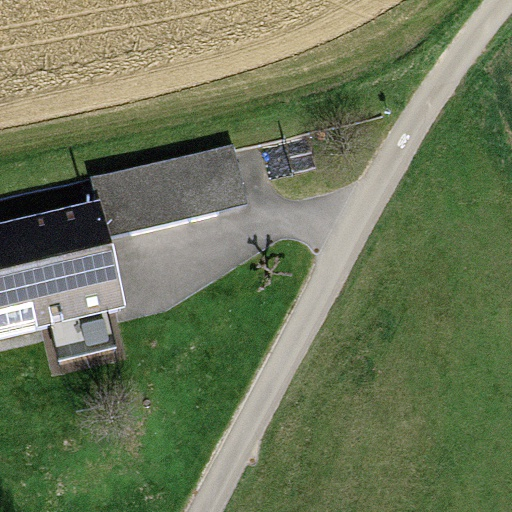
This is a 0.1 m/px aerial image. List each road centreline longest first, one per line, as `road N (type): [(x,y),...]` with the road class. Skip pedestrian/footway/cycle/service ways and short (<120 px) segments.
road 1 (residential): [(415,112),(198,511)]
road 2 (track): [(501,0),(415,112)]
